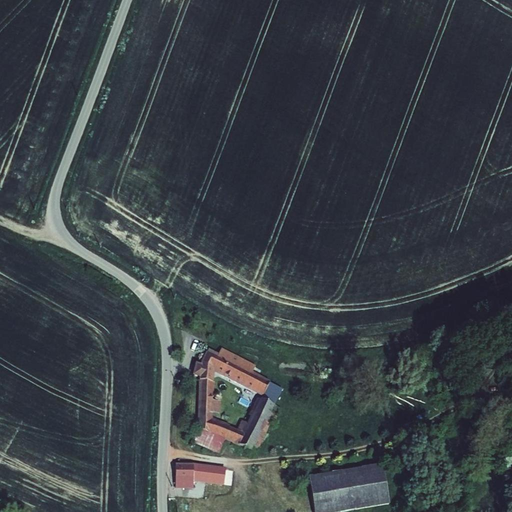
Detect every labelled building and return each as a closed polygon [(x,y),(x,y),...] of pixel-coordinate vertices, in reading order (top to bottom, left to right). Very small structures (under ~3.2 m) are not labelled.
[(277,388),(248,371),(251,364),(237,356),(234,362),(228,359),(213,350),(206,363),(218,369),(264,394),(250,424),(244,421),(240,430),(235,442),(243,446),(246,450),(246,452),(258,453),(279,407),(271,401),(277,388)] [(232,353),(228,359),(234,362),(237,356),(232,353)] [(197,374),(203,377),(216,384),(218,369),(206,363),(203,361),(197,374)] [(203,377),(199,427),(226,439),(232,426),(213,418),(214,411),(215,400),(216,384),(203,377)] [(222,400),(215,400),(214,411),(221,412),(222,400)] [(235,442),(240,430),(232,426),(226,439),(235,442)] [(226,439),(199,427),(196,437),(222,448),(226,439)] [(200,482),(199,465),(199,464),(180,463),(180,481),(182,487),(182,488),(200,488),(200,482)] [(335,511),(393,502),(386,464),(312,476),(318,511),(335,511)] [(228,466),(199,465),(200,482),(233,483),(233,469),(228,469),(228,466)]
